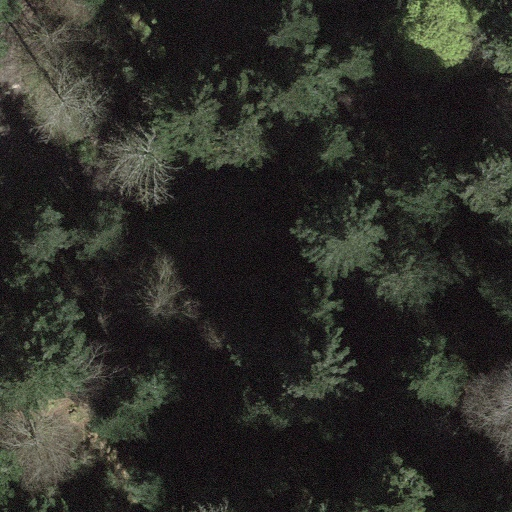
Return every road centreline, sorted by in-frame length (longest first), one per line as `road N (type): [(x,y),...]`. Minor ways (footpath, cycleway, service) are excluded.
road 1 (track): [(14,0),(16,72),(31,128),(63,163),(104,179),(165,186),(212,175),(327,106),(370,91),(511,93)]
road 2 (track): [(511,357),(401,511)]
